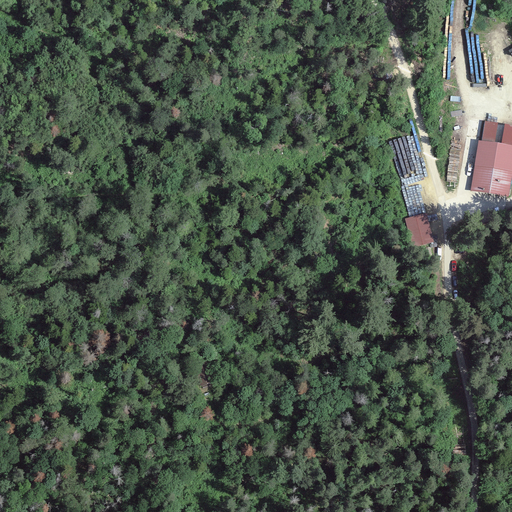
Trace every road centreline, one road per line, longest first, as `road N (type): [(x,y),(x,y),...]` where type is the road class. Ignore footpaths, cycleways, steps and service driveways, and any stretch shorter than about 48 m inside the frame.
road 1 (unclassified): [(476,511),(472,415),(442,210),(462,189),(472,103),(455,34),(460,0)]
road 2 (track): [(368,0),(400,59),(442,210)]
road 3 (track): [(274,511),(325,476),(474,438)]
